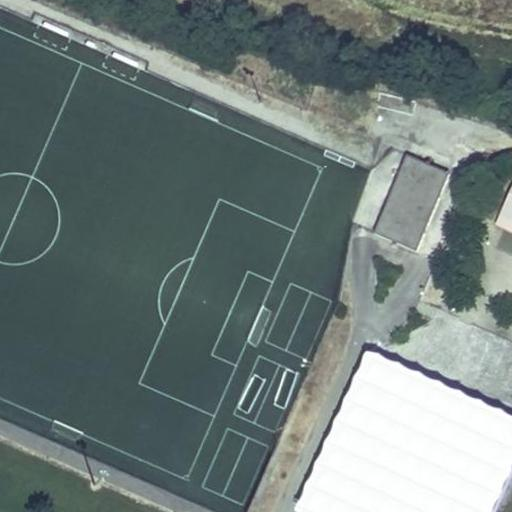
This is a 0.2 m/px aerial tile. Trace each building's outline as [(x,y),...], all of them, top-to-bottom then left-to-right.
[(388,148),(355,228),(396,244),(428,162),(388,148)] [(511,169),(501,164),(481,205),(511,219),(511,169)] [(511,219),(481,205),(475,217),(511,233),(511,219)] [(496,367),(511,374),(511,340),(509,339),(496,367)] [(298,511),(494,511),(511,468),(511,418),(361,358),(298,511)]
